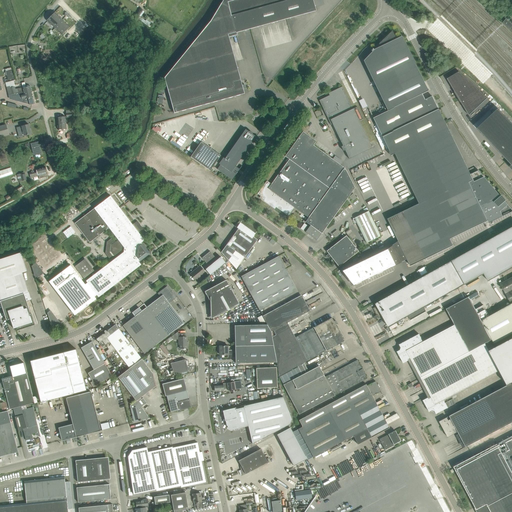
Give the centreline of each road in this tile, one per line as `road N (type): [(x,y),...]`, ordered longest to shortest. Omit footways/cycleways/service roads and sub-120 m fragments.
road 1 (unclassified): [(458,511),(347,305),(292,243),(233,199)]
road 2 (secondary): [(233,199),(304,97),(391,5)]
road 3 (tertiary): [(511,191),(470,139),(391,5)]
road 4 (unclassified): [(0,353),(91,325),(168,266)]
road 5 (unknown): [(347,305),(511,219)]
road 6 (residential): [(59,171),(28,55),(31,35),(58,0)]
road 7 (secondary): [(205,417),(199,314),(168,266)]
